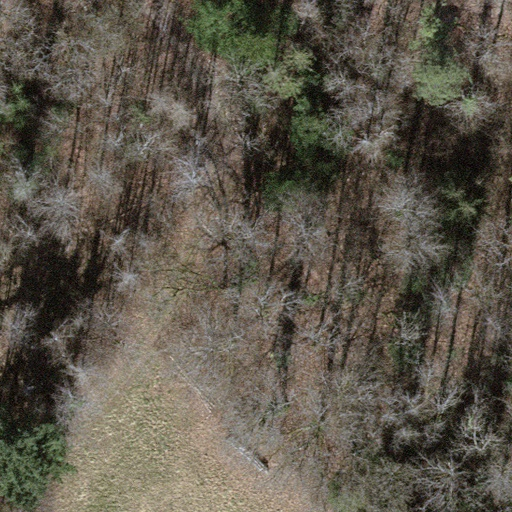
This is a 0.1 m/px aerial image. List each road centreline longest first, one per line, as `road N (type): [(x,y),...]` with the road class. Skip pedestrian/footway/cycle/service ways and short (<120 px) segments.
road 1 (track): [(150,0),(210,53),(234,171),(113,375),(0,480)]
road 2 (track): [(372,0),(511,17)]
